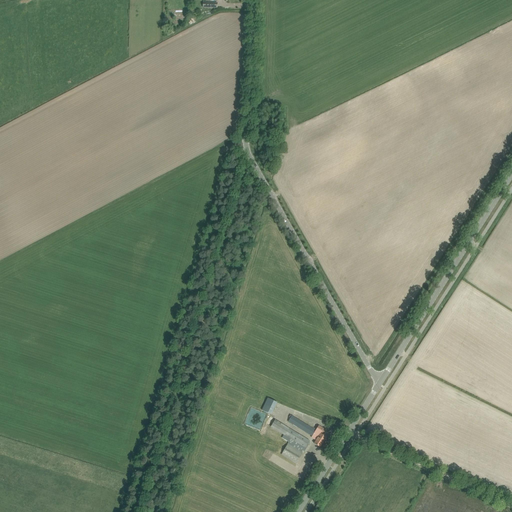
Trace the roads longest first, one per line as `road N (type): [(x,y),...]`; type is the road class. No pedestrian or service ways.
road 1 (tertiary): [(380,381),(247,152),(255,0)]
road 2 (track): [(511,505),(355,434)]
road 3 (tertiary): [(380,381),(468,242)]
road 4 (tertiary): [(298,511),(380,381)]
